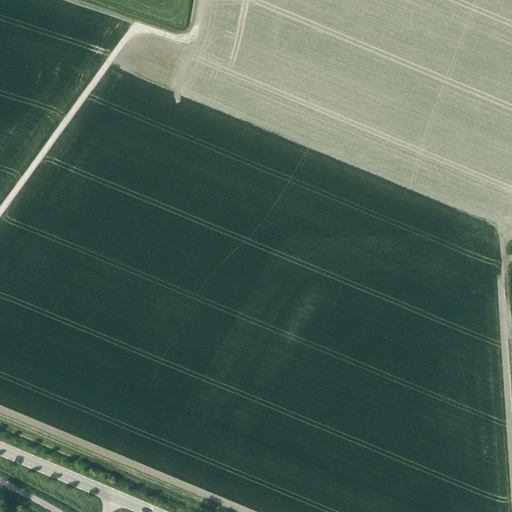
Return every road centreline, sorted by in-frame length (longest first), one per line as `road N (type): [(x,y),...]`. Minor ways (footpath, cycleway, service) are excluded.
road 1 (unclassified): [(0,213),(135,29),(189,41)]
road 2 (tertiary): [(116,499),(0,448)]
